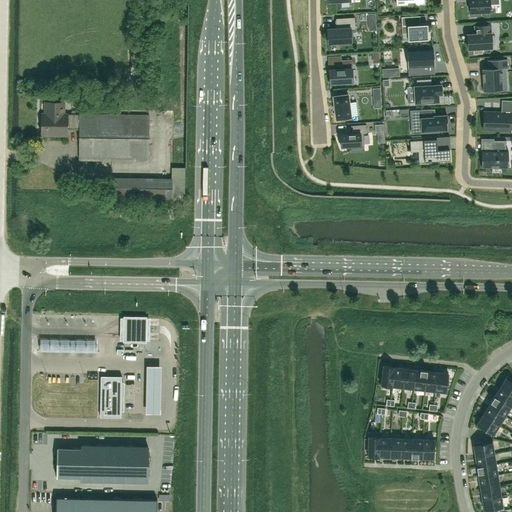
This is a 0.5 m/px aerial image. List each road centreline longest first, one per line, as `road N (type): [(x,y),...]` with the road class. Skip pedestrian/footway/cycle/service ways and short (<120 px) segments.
road 1 (secondary): [(235,282),(511,288)]
road 2 (secondary): [(511,269),(236,264)]
road 3 (primary): [(236,264),(238,0)]
road 4 (primary): [(214,0),(208,263)]
road 5 (primary): [(233,511),(235,282)]
road 6 (primary): [(206,283),(203,511)]
road 7 (residential): [(444,0),(466,103),(463,171),(472,182),(511,184)]
road 8 (unclassified): [(208,263),(0,259)]
road 9 (unclassified): [(0,281),(206,283)]
road 10 (residential): [(464,511),(456,466),(460,416),(479,376),(511,349)]
road 11 (residential): [(318,137),(312,0)]
road 12 (unclassified): [(0,122),(2,0)]
